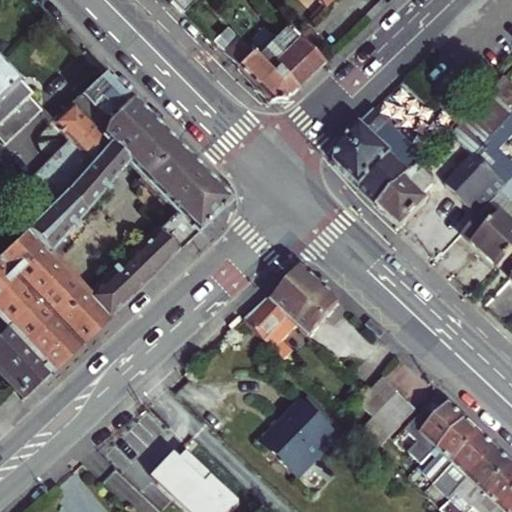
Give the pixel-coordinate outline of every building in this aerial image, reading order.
[(196,0),(170,0),(184,13),(196,0)] [(314,0),(323,9),(333,0),(314,0)] [(296,91),(323,66),(285,28),(272,41),(283,53),(271,65),(296,91)] [(269,100),(283,102),(296,91),(271,65),(267,69),(251,54),(237,67),(269,100)] [(32,99),(0,66),(0,135),(8,144),(42,112),(31,100),(32,99)] [(76,105),(105,139),(108,129),(137,102),(109,74),(76,105)] [(451,134),(473,156),(474,155),(497,131),(511,115),(511,85),(506,79),(451,134)] [(31,233),(54,255),(135,160),(185,211),(94,297),(115,318),(236,203),(157,123),(137,102),(108,129),(105,139),(98,164),(96,166),(71,193),(53,211),(31,233)] [(98,164),(105,139),(76,105),(56,124),(73,142),(96,166),(98,164)] [(327,161),(369,200),(410,159),(416,153),(370,107),(327,148),(327,161)] [(511,115),(497,131),(507,141),(511,136),(511,115)] [(474,155),(484,165),(507,141),(497,131),(474,155)] [(29,186),(53,211),(71,193),(96,166),(73,142),(29,186)] [(446,183),(477,215),(505,186),(484,165),(474,155),(473,156),(446,183)] [(369,200),(401,229),(430,201),(423,195),(432,186),(431,180),(410,159),(369,200)] [(475,249),(497,270),(511,254),(511,205),(509,202),(511,198),(511,179),(505,186),(477,215),(459,233),(470,244),(474,240),(478,245),(475,249)] [(0,263),(0,370),(19,391),(29,400),(115,318),(94,297),(54,255),(31,233),(0,263)] [(474,240),(470,244),(475,249),(478,245),(474,240)] [(276,306),(302,331),(315,343),(347,310),(307,274),(276,306)] [(287,346),(302,331),(276,306),(271,302),(248,323),(290,364),(297,356),(287,346)] [(363,407),(378,421),(403,395),(388,381),(372,398),(363,407)] [(403,395),(378,421),(365,434),(384,453),(421,414),(403,395)] [(409,459),(421,470),(440,451),(470,420),(445,398),(407,437),(418,449),(409,459)] [(305,405),(265,446),(303,482),(342,441),(305,405)] [(428,477),(439,488),(488,437),(470,420),(440,451),(446,457),(428,477)] [(439,488),(453,502),(503,451),(488,437),(439,488)] [(463,511),(474,511),(477,510),(511,473),(511,458),(503,451),(453,502),(463,511)] [(202,483),(183,465),(161,488),(186,511),(237,511),(242,507),(208,477),(202,483)] [(411,467),(404,472),(412,479),(418,473),(411,467)] [(511,473),(477,510),(479,511),(505,511),(511,505),(511,473)]
